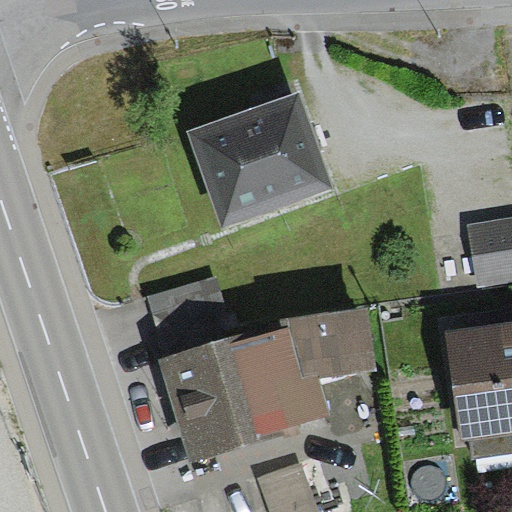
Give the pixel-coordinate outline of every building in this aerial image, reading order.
[(284,111),(180,147),(212,241),(317,205),(284,111)] [(511,233),(474,240),(485,298),(511,293),(511,233)] [(267,333),(185,360),(219,458),(311,427),(300,394),(352,393),(351,333),(267,333)] [(511,334),(446,344),(462,454),(511,447),(511,334)] [(313,511),(298,479),(259,497),(265,511),(313,511)]
